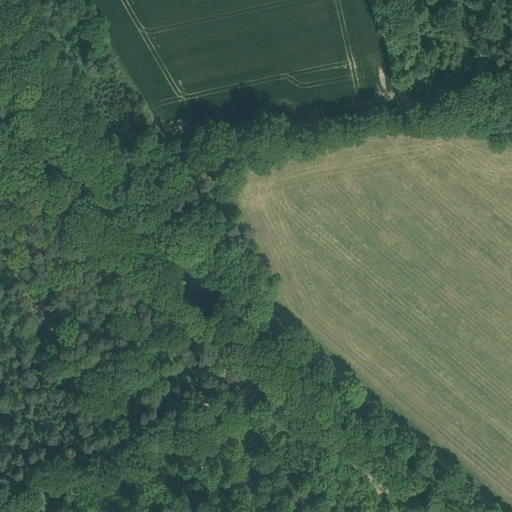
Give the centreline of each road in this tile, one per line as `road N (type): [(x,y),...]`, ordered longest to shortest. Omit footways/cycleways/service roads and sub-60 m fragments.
road 1 (track): [(0,85),(506,511)]
road 2 (track): [(99,171),(511,92)]
